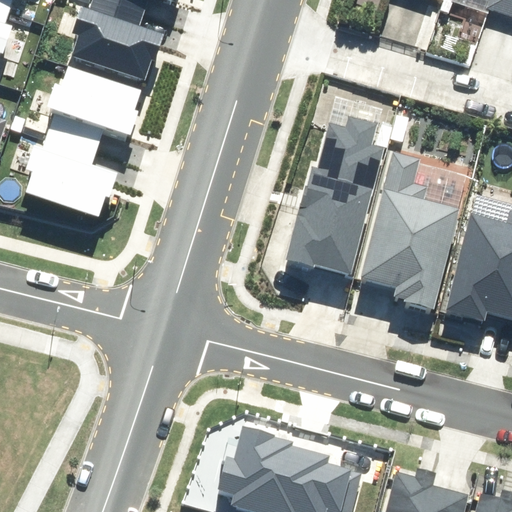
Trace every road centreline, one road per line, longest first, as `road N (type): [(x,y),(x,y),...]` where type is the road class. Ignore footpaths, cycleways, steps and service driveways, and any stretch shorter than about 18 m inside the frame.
road 1 (residential): [(511,410),(176,322)]
road 2 (residential): [(176,322),(255,34)]
road 3 (residential): [(511,110),(255,34)]
road 4 (residential): [(108,511),(176,322)]
road 5 (residential): [(176,322),(0,282)]
